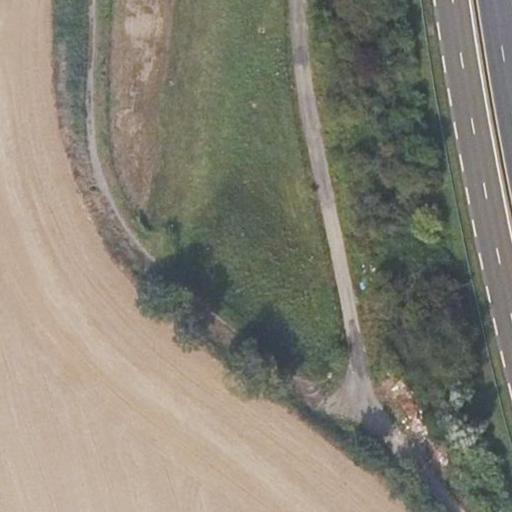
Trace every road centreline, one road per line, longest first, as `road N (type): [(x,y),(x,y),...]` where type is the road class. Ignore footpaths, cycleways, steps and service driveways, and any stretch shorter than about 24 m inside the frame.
road 1 (track): [(94,0),(92,171),(132,250),(228,333),(370,413),(457,511)]
road 2 (track): [(304,0),(370,413)]
road 3 (trunk): [(449,0),(511,333)]
